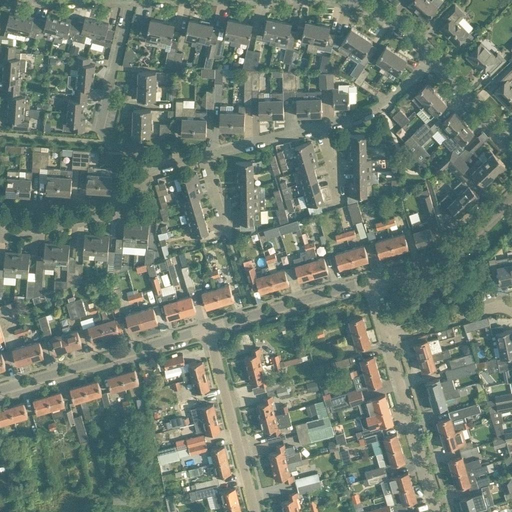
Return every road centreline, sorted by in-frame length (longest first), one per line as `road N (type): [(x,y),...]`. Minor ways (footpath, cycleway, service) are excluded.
road 1 (residential): [(0,388),(208,328)]
road 2 (residential): [(151,168),(135,148),(110,145),(100,131),(127,0)]
road 3 (residential): [(255,511),(208,328)]
road 4 (residential): [(437,511),(384,336)]
road 5 (residential): [(0,223),(19,232),(105,213),(151,168)]
road 6 (residential): [(370,280),(431,262),(511,192)]
road 7 (residential): [(208,328),(370,280)]
road 8 (residential): [(319,125),(381,103),(433,56)]
road 9 (residential): [(384,336),(511,304)]
